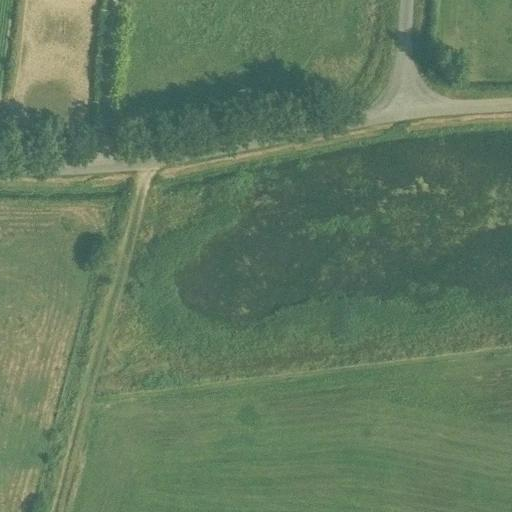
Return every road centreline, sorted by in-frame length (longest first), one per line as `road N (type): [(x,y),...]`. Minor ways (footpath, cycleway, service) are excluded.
road 1 (unclassified): [(398,116),(145,162),(0,168)]
road 2 (track): [(145,162),(86,402)]
